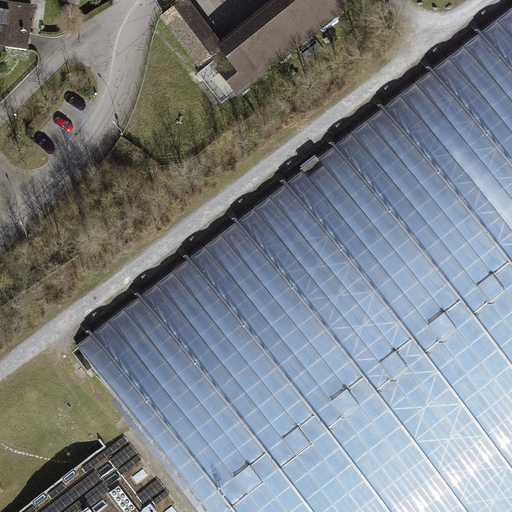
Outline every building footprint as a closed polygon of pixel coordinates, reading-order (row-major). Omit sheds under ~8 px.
[(178,0),(177,0),(157,16),(196,64),(217,48),(178,0)] [(335,0),(276,0),(217,48),(226,60),(214,69),(233,93),(341,7),(335,0)] [(33,8),(0,2),(0,45),(26,50),(33,8)] [(511,511),(511,5),(75,345),(136,423),(204,511),(511,511)] [(204,511),(136,423),(19,511),(204,511)]
